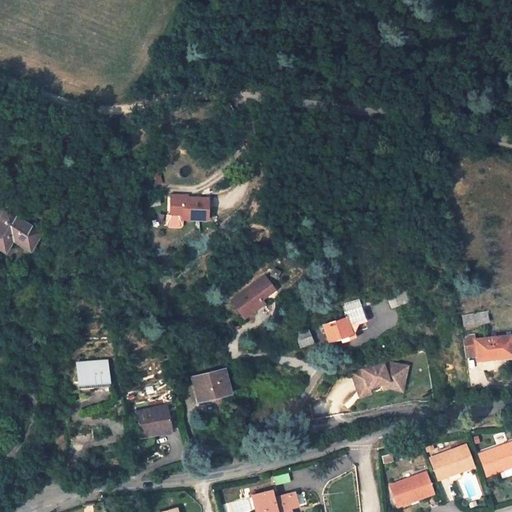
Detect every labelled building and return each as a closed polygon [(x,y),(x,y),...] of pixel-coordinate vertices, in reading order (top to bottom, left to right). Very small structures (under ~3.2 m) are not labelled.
[(186,215),(185,219),(209,221),(210,200),(174,197),(173,214),(186,215)] [(0,225),(30,248),(42,230),(7,208),(0,218),(0,225)] [(0,225),(0,246),(6,251),(13,239),(30,249),(30,248),(0,225)] [(261,275),(228,302),(241,319),(259,303),(256,299),(271,287),(261,275)] [(322,325),(328,341),(351,334),(348,325),(364,319),(360,306),(344,312),(345,317),(322,325)] [(464,317),(465,324),(486,321),(484,314),(464,317)] [(313,343),(308,330),(295,334),(300,348),(313,343)] [(500,355),(501,357),(511,355),(511,344),(511,335),(474,340),(473,333),(468,334),(462,340),(464,356),(476,355),(477,360),(492,358),(492,356),(500,355)] [(76,362),(78,387),(91,386),(91,382),(108,380),(106,359),(76,362)] [(387,363),(351,375),(356,391),(388,383),(402,386),(406,367),(387,363)] [(229,392),(224,369),(191,377),(197,400),(229,392)] [(271,397),(274,415),(291,412),(287,390),(279,391),(280,396),(271,397)] [(135,411),(139,432),(154,430),(155,434),(171,430),(167,408),(159,410),(158,407),(135,411)] [(323,424),(321,418),(313,419),(315,426),(323,424)] [(511,442),(478,454),(486,475),(499,471),(498,468),(511,462),(511,442)] [(429,458),(436,476),(458,468),(460,471),(473,467),(465,445),(429,458)] [(388,459),(386,452),(378,455),(380,462),(388,459)] [(511,462),(498,468),(499,471),(511,466),(511,462)] [(437,479),(460,471),(458,468),(436,476),(437,479)] [(389,485),(397,506),(410,502),(409,499),(432,490),(426,472),(389,485)] [(273,498),(271,490),(252,496),(256,511),(289,511),(288,508),(296,505),(293,494),(273,498)] [(432,490),(409,499),(410,502),(433,493),(432,490)]
